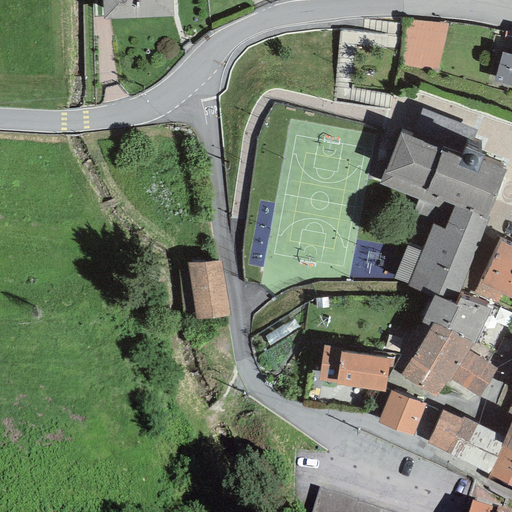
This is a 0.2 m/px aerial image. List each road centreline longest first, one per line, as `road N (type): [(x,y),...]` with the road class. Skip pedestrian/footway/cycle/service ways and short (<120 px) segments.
road 1 (residential): [(311,421),(245,380),(196,67)]
road 2 (residential): [(311,421),(341,417),(417,444),(438,403),(496,415),(511,379)]
road 3 (residential): [(426,0),(258,25),(196,67)]
road 4 (residential): [(196,67),(132,114),(63,125),(0,121)]
road 5 (residential): [(448,511),(337,460),(311,421)]
